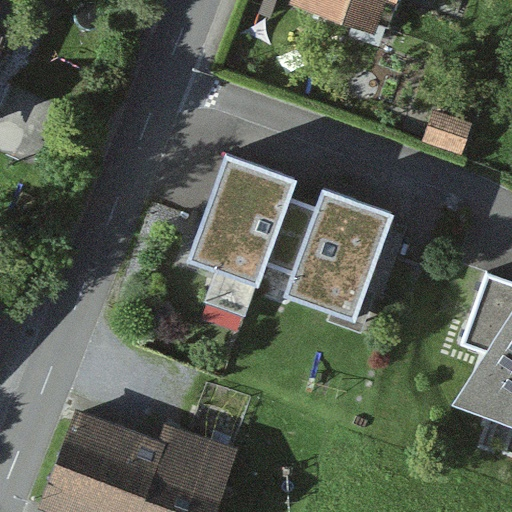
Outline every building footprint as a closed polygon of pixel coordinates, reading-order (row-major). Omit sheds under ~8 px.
[(415,0),(417,1),(417,0),(282,0),(281,4),(374,37),(387,0),(415,0)] [(0,77),(0,125),(19,87),(0,77)] [(194,310),(265,339),(305,241),(235,211),(194,310)] [(290,355),(363,382),(401,279),(327,252),(290,355)] [(511,379),(470,444),(511,471),(511,379)] [(49,511),(227,511),(82,444),(49,511)]
